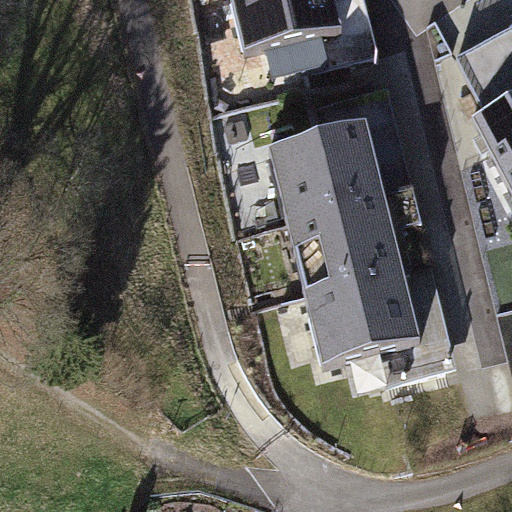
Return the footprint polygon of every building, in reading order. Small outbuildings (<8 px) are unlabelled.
[(233,0),(245,53),(304,37),(313,74),(370,59),(354,0),(233,0)] [(511,23),(466,50),(500,109),(487,117),(511,160),(511,23)] [(376,100),(318,115),(324,137),(265,152),(285,228),(392,201),(383,166),(393,164),(376,100)] [(285,228),(305,304),(409,278),(432,272),(412,195),(392,201),(285,228)] [(409,278),(305,304),(321,368),(380,353),(389,389),(446,374),(428,302),(416,305),(409,278)]
